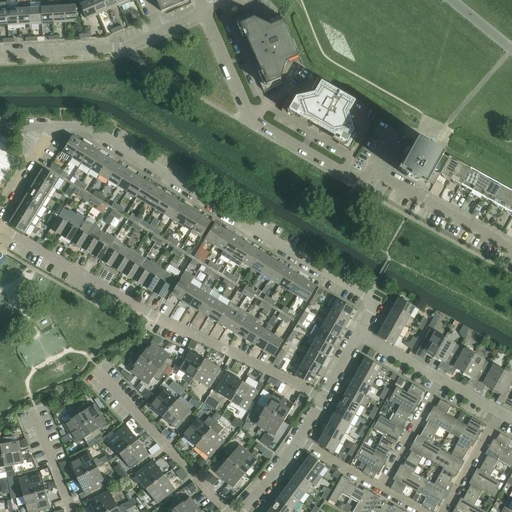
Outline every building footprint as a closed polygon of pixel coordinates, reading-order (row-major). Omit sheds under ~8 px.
[(98,15),(91,0),(90,0),(80,5),(87,20),(98,15)] [(103,0),(91,0),(98,15),(108,10),(103,0)] [(115,0),(103,0),(108,10),(118,6),(115,0)] [(115,0),(118,6),(120,9),(120,8),(122,7),(124,11),(125,11),(126,10),(128,9),(129,8),(130,7),(130,5),(130,3),(136,1),(135,0),(115,0)] [(184,0),(158,0),(163,11),(185,2),(184,0)] [(30,8),(30,9),(31,25),(42,24),(41,8),(40,3),(30,3),(30,8)] [(64,6),(53,7),(54,23),(65,23),(64,6)] [(76,6),(64,6),(65,23),(77,22),(76,6)] [(53,7),(41,8),(42,24),(54,23),(53,7)] [(18,9),(7,10),(8,26),(8,31),(14,30),(15,29),(19,28),(18,9)] [(30,9),(18,9),(19,28),(24,28),(25,30),(31,29),(31,25),(30,9)] [(271,25),(254,18),(251,12),(234,19),(233,22),(238,32),(243,30),(264,78),(259,81),(263,91),(266,92),(283,85),(280,79),(287,61),(299,56),(283,20),(271,25)] [(315,92),(296,97),(291,94),(281,110),(282,112),(292,118),(295,113),(341,139),(338,144),(347,150),(350,149),(359,133),(354,130),(348,112),(355,100),(321,81),(315,92)] [(0,136),(0,183),(19,154),(10,149),(13,143),(0,136)] [(62,153),(60,157),(66,161),(69,157),(72,158),(82,142),(72,136),(62,153)] [(405,155),(401,162),(398,169),(426,185),(428,182),(434,186),(440,173),(449,156),(444,153),(443,151),(433,145),(432,144),(432,143),(431,142),(429,142),(428,142),(418,137),(415,137),(413,141),(412,141),(410,141),(409,141),(408,141),(407,141),(406,142),(405,142),(404,143),(403,144),(402,146),(402,147),(402,148),(402,149),(402,150),(402,151),(402,152),(403,153),(404,154),(404,155),(405,155)] [(82,142),(72,158),(81,164),(92,147),(86,143),(85,145),(82,142)] [(92,147),(81,164),(90,170),(100,154),(96,151),(97,150),(92,147)] [(100,154),(90,170),(99,175),(109,159),(100,154)] [(440,173),(451,179),(460,162),(458,161),(457,160),(453,158),(451,157),(449,156),(440,173)] [(109,159),(99,175),(109,181),(118,165),(109,159)] [(460,162),(451,179),(461,185),(470,168),(469,167),(467,166),(464,164),(462,163),(460,162)] [(118,165),(109,181),(118,187),(128,171),(118,165)] [(36,172),(34,176),(53,188),(59,178),(42,168),(38,174),(36,172)] [(470,168),(461,185),(472,191),(481,174),(479,173),(478,171),(474,170),(472,169),(470,168)] [(128,171),(118,187),(127,192),(137,176),(128,171)] [(481,174),(472,191),(482,197),(491,180),(490,179),(488,177),(485,175),(482,175),(481,174)] [(34,181),(30,186),(48,197),(53,188),(34,176),(32,179),(34,181)] [(127,192),(136,198),(146,182),(137,176),(127,192)] [(491,180),(482,197),(493,202),(502,186),(500,185),(499,183),(495,181),(493,181),(491,180)] [(146,182),(136,198),(146,204),(155,188),(146,182)] [(25,191),(23,194),(42,206),(48,197),(30,186),(27,192),(25,191)] [(502,186),(493,202),(503,208),(511,192),(511,191),(509,189),(506,187),(503,186),(502,186)] [(155,188),(146,204),(155,209),(165,193),(155,188)] [(511,192),(503,208),(511,213),(511,192)] [(165,193),(155,209),(164,215),(174,199),(165,193)] [(22,199),(19,205),(36,215),(42,206),(23,194),(21,198),(22,199)] [(174,199),(164,215),(173,221),(183,205),(174,199)] [(98,207),(96,210),(103,214),(107,207),(101,204),(99,208),(98,207)] [(14,209),(11,213),(31,225),(36,215),(19,205),(15,210),(14,209)] [(183,205),(173,221),(182,226),(193,209),(188,206),(187,207),(183,205)] [(50,230),(61,236),(75,213),(69,210),(69,212),(63,209),(57,219),(53,226),(50,230)] [(193,209),(182,226),(192,232),(201,216),(198,213),(198,212),(193,209)] [(75,213),(61,236),(71,242),(84,221),(83,221),(85,217),(77,212),(76,214),(75,213)] [(31,225),(11,213),(9,216),(11,217),(7,223),(25,234),(31,225)] [(109,214),(105,221),(111,224),(115,217),(110,215),(109,214)] [(52,216),(48,223),(53,226),(57,219),(52,216)] [(201,216),(192,232),(201,238),(211,222),(201,216)] [(84,221),(71,242),(72,243),(72,244),(72,246),(75,248),(77,248),(78,246),(81,249),(95,226),(94,225),(96,221),(92,219),(90,218),(89,219),(87,219),(86,220),(85,222),(84,221)] [(205,240),(214,246),(224,230),(214,224),(205,240)] [(95,226),(81,249),(92,255),(105,234),(100,231),(101,229),(95,226)] [(224,230),(214,246),(223,251),(234,234),(229,231),(228,232),(224,230)] [(105,234),(92,255),(102,261),(116,239),(110,235),(109,237),(105,234)] [(234,234),(223,251),(221,256),(230,261),(242,241),(239,239),(239,237),(234,234)] [(116,239),(102,261),(112,268),(125,246),(120,243),(121,242),(116,239)] [(242,241),(230,261),(239,267),(242,263),(252,247),(242,241)] [(125,246),(112,268),(122,274),(136,251),(131,248),(130,249),(125,246)] [(252,247),(242,263),(251,268),(261,252),(252,247)] [(136,251),(122,274),(133,280),(146,259),(141,256),(142,254),(136,251)] [(261,252),(251,268),(260,274),(270,258),(261,252)] [(270,258),(260,274),(270,280),(279,264),(270,258)] [(146,259),(133,280),(143,286),(157,264),(151,260),(150,262),(146,259)] [(157,264),(143,286),(153,293),(166,271),(161,268),(162,267),(157,264)] [(279,264),(270,280),(279,285),(289,269),(279,264)] [(166,271),(153,293),(164,299),(180,272),(170,265),(166,271)] [(289,269),(279,285),(288,291),(298,275),(289,269)] [(185,272),(171,294),(181,300),(191,284),(195,278),(185,272)] [(298,275),(288,291),(297,297),(307,281),(298,275)] [(307,281),(297,297),(307,303),(317,286),(307,281)] [(191,284),(181,300),(185,303),(184,304),(189,307),(200,290),(191,284)] [(203,285),(200,290),(189,307),(194,311),(195,309),(199,312),(212,290),(203,285)] [(212,290),(199,312),(208,317),(218,301),(221,296),(212,290)] [(332,310),(348,319),(354,309),(333,297),(328,307),(332,310)] [(399,298),(393,308),(409,317),(415,307),(399,298)] [(218,301),(208,317),(218,323),(227,307),(218,301)] [(230,303),(227,307),(218,323),(227,329),(239,308),(230,303)] [(239,308),(227,329),(236,334),(249,314),(239,308)] [(389,311),(386,317),(404,327),(409,317),(393,308),(391,312),(389,311)] [(332,310),(327,319),(344,329),(347,324),(346,323),(348,319),(332,310)] [(249,314),(236,334),(245,340),(255,324),(258,320),(249,314)] [(385,323),(383,327),(399,336),(404,327),(386,317),(383,322),(385,323)] [(327,319),(321,329),(338,338),(340,334),(341,335),(344,329),(327,319)] [(255,324),(245,340),(254,346),(264,330),(255,324)] [(315,325),(310,335),(316,338),(333,347),(338,338),(321,329),(315,325)] [(399,336),(383,327),(377,337),(394,346),(399,336)] [(264,330),(254,346),(264,351),(274,335),(264,330)] [(427,353),(434,357),(445,338),(430,330),(415,355),(423,360),(427,353)] [(274,335),(264,351),(273,357),(283,341),(274,335)] [(316,338),(311,347),(327,357),(333,347),(316,338)] [(445,338),(434,357),(442,361),(438,368),(445,372),(459,346),(445,338)] [(192,340),(188,347),(194,350),(198,343),(192,340)] [(141,346),(136,353),(150,364),(160,349),(151,342),(146,349),(141,346)] [(459,346),(445,372),(452,376),(456,369),(464,373),(474,355),(459,346)] [(311,347),(306,357),(322,366),(327,357),(311,347)] [(160,349),(150,364),(164,374),(164,373),(169,366),(164,363),(170,356),(160,349)] [(370,349),(367,356),(372,359),(376,352),(370,349)] [(189,350),(183,360),(199,369),(205,359),(189,350)] [(150,364),(136,353),(130,361),(135,364),(130,372),(139,378),(150,364)] [(284,357),(279,354),(273,364),(278,367),(284,357)] [(474,355),(464,373),(471,377),(467,384),(474,388),(489,363),(474,355)] [(306,357),(300,366),(317,375),(322,366),(306,357)] [(365,358),(360,368),(376,377),(382,367),(365,358)] [(205,359),(199,369),(215,379),(220,369),(205,359)] [(183,360),(177,370),(185,374),(182,380),(185,383),(189,385),(193,379),(199,369),(183,360)] [(489,363),(474,388),(482,393),(486,385),(493,389),(503,371),(489,363)] [(150,364),(139,378),(148,385),(154,378),(158,381),(164,374),(150,364)] [(169,366),(164,373),(168,376),(173,369),(169,366)] [(317,375),(300,366),(295,376),(311,385),(317,375)] [(356,371),(353,377),(371,387),(376,377),(360,368),(357,372),(356,371)] [(199,369),(193,379),(209,389),(215,379),(199,369)] [(511,375),(503,371),(493,389),(501,394),(497,401),(504,405),(511,390),(511,375)] [(128,373),(125,377),(131,383),(134,378),(128,373)] [(227,373),(221,382),(237,392),(242,382),(227,373)] [(351,383),(349,387),(365,396),(371,387),(353,377),(350,382),(351,383)] [(271,378),(268,383),(278,387),(281,383),(271,378)] [(237,392),(221,382),(215,392),(231,402),(237,392)] [(242,382),(237,392),(252,401),(258,392),(242,382)] [(397,387),(393,393),(417,407),(421,399),(419,398),(423,391),(412,384),(407,393),(397,387)] [(349,387),(344,396),(360,406),(365,396),(349,387)] [(164,388),(156,397),(170,409),(178,400),(164,388)] [(237,392),(231,402),(246,411),(252,401),(237,392)] [(257,404),(264,409),(274,415),(284,399),(274,393),(269,401),(261,396),(257,404)] [(417,407),(393,393),(389,400),(400,406),(395,414),(406,420),(410,413),(412,414),(417,407)] [(344,396),(339,406),(355,415),(360,406),(344,396)] [(170,409),(156,397),(149,405),(162,417),(170,409)] [(208,397),(204,403),(209,406),(213,400),(208,397)] [(284,399),(274,415),(284,421),(293,405),(284,399)] [(178,400),(170,409),(184,421),(191,412),(178,400)] [(434,406),(430,414),(453,427),(457,420),(447,414),(451,406),(440,400),(436,407),(434,406)] [(84,404),(76,409),(85,424),(101,414),(95,404),(87,409),(84,404)] [(339,406),(333,415),(350,424),(355,415),(339,406)] [(69,415),(62,419),(65,423),(64,424),(70,434),(85,424),(76,409),(68,414),(69,415)] [(170,409),(162,417),(176,429),(184,421),(170,409)] [(274,415),(264,409),(255,424),(265,430),(274,415)] [(101,414),(85,424),(94,439),(102,434),(99,429),(107,424),(101,414)] [(380,416),(377,423),(400,436),(405,428),(403,427),(406,420),(395,414),(391,422),(380,416)] [(427,423),(424,430),(435,436),(439,428),(449,433),(453,427),(430,414),(425,421),(427,423)] [(274,415),(265,430),(275,436),(284,421),(274,415)] [(333,415),(328,425),(344,434),(350,424),(333,415)] [(197,417),(189,426),(203,438),(216,423),(209,417),(204,423),(197,417)] [(457,420),(453,427),(476,440),(481,432),(479,431),(483,424),(471,417),(467,426),(457,420)] [(236,419),(234,423),(240,427),(242,423),(236,419)] [(216,423),(203,438),(217,450),(225,441),(218,435),(223,429),(216,423)] [(400,436),(377,423),(373,429),(383,435),(379,443),(390,449),(394,442),(396,444),(400,436)] [(85,424),(70,434),(62,438),(65,444),(73,439),(76,443),(84,439),(87,443),(94,439),(85,424)] [(328,425),(323,434),(339,443),(344,434),(328,425)] [(127,426),(117,433),(129,447),(138,440),(127,426)] [(203,438),(189,426),(182,434),(196,446),(203,438)] [(453,427),(449,433),(459,439),(455,447),(466,453),(470,446),(472,448),(476,440),(453,427)] [(165,429),(161,433),(165,438),(170,433),(165,429)] [(417,435),(413,443),(437,456),(440,449),(430,444),(435,436),(424,430),(420,437),(417,435)] [(129,447),(117,433),(108,440),(119,454),(129,447)] [(494,439),(489,447),(511,459),(511,449),(507,447),(511,440),(500,433),(495,441),(494,439)] [(265,434),(260,442),(266,445),(271,438),(265,434)] [(339,443),(323,434),(317,444),(334,453),(339,443)] [(9,437),(0,438),(0,439),(3,456),(21,453),(19,441),(10,443),(9,437)] [(203,438),(196,446),(209,458),(217,450),(203,438)] [(138,440),(129,447),(140,462),(149,455),(138,440)] [(362,443),(358,451),(384,465),(388,458),(386,456),(390,449),(379,443),(375,450),(362,443)] [(411,452),(407,459),(418,465),(423,457),(433,463),(437,456),(413,443),(409,451),(411,452)] [(240,445),(228,459),(236,467),(248,453),(240,445)] [(129,447),(119,454),(131,469),(140,462),(129,447)] [(440,449),(437,456),(460,469),(464,462),(462,460),(466,453),(455,447),(451,455),(440,449)] [(487,456),(483,463),(494,469),(498,462),(511,469),(511,466),(511,459),(489,447),(485,455),(487,456)] [(384,465),(358,451),(354,459),(366,466),(362,473),(374,479),(378,472),(380,473),(384,465)] [(89,452),(79,457),(87,473),(98,468),(89,452)] [(21,453),(3,456),(6,473),(7,477),(16,476),(15,471),(14,465),(23,464),(21,453)] [(248,453),(236,467),(245,474),(257,460),(248,453)] [(310,455),(303,464),(318,475),(325,466),(310,455)] [(437,456),(433,463),(443,469),(439,477),(450,483),(454,476),(456,477),(460,469),(437,456)] [(69,462),(77,478),(87,473),(79,457),(69,462)] [(202,459),(195,468),(200,472),(207,464),(202,459)] [(216,473),(224,480),(236,467),(228,459),(216,473)] [(401,465),(397,472),(420,485),(424,479),(414,473),(418,465),(407,459),(403,466),(401,465)] [(153,461),(144,468),(155,482),(164,475),(153,461)] [(65,462),(59,464),(61,470),(67,468),(65,462)] [(477,469),(473,476),(497,490),(497,489),(500,483),(490,477),(494,469),(483,463),(479,470),(477,469)] [(303,464),(297,473),(312,484),(318,475),(303,464)] [(236,467),(224,480),(233,488),(245,474),(236,467)] [(98,468),(87,473),(96,490),(106,484),(98,468)] [(155,482),(144,468),(135,475),(146,489),(155,482)] [(124,471),(119,475),(122,480),(128,476),(124,471)] [(420,485),(397,472),(393,480),(395,481),(391,489),(402,495),(406,486),(417,492),(420,485)] [(41,473),(30,476),(35,494),(46,491),(41,473)] [(87,473),(77,478),(85,495),(96,490),(87,473)] [(297,473),(290,482),(306,493),(312,484),(297,473)] [(164,475),(155,482),(166,497),(175,490),(164,475)] [(212,475),(207,481),(212,485),(217,479),(212,475)] [(19,479),(23,497),(35,494),(30,476),(19,479)] [(342,494),(350,498),(356,487),(349,483),(350,481),(342,476),(329,500),(336,504),(342,494)] [(471,485),(467,492),(478,499),(482,491),(494,498),(499,491),(499,490),(497,489),(497,490),(473,476),(469,484),(471,485)] [(424,479),(420,485),(444,499),(448,491),(446,490),(450,483),(439,477),(434,485),(424,479)] [(155,482),(146,489),(157,504),(166,497),(155,482)] [(192,482),(188,486),(192,492),(197,488),(192,482)] [(290,482),(284,490),(299,501),(306,493),(290,482)] [(420,485),(417,492),(427,498),(422,506),(432,511),(433,511),(437,505),(439,506),(444,499),(420,485)] [(356,487),(350,498),(358,502),(352,511),(361,511),(372,493),(364,489),(363,491),(356,487)] [(226,488),(222,492),(228,498),(231,494),(230,493),(230,492),(226,488)] [(284,490),(278,499),(293,510),(299,501),(284,490)] [(46,491),(35,494),(39,511),(50,508),(46,491)] [(109,491),(99,496),(107,511),(108,511),(118,507),(109,491)] [(461,498),(457,506),(467,511),(485,511),(474,506),(478,499),(467,492),(463,499),(461,498)] [(361,511),(371,511),(372,511),(374,511),(380,511),(385,503),(378,499),(379,497),(372,493),(361,511)] [(35,494),(23,497),(27,511),(36,511),(39,511),(35,494)] [(88,499),(83,501),(85,506),(90,504),(94,511),(107,511),(99,496),(89,501),(88,499)] [(179,498),(171,503),(177,511),(188,511),(196,506),(190,497),(182,503),(179,498)] [(274,502),(270,507),(277,511),(291,511),(293,510),(278,499),(275,503),(274,502)] [(177,511),(171,503),(164,509),(166,511),(177,511)] [(385,503),(380,511),(399,511),(401,509),(393,505),(392,507),(385,503)]
